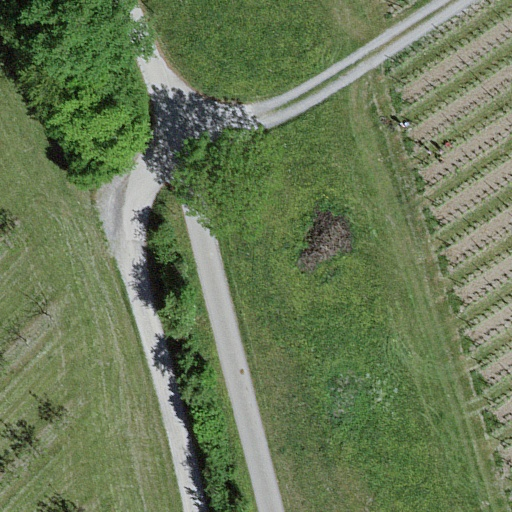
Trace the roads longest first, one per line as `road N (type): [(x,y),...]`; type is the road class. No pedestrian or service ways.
road 1 (track): [(469,0),(316,102),(176,124),(126,191),(122,229),(195,511)]
road 2 (track): [(123,0),(176,124),(270,511)]
